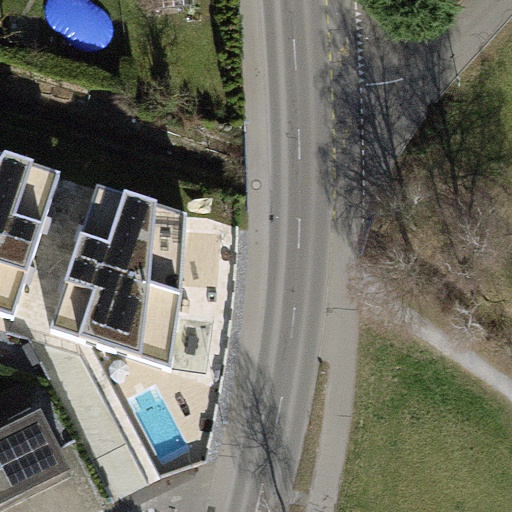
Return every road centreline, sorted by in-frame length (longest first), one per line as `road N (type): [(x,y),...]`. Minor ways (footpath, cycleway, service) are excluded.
road 1 (tertiary): [(300,92),(300,297),(259,511)]
road 2 (residential): [(496,0),(430,71),(300,92)]
